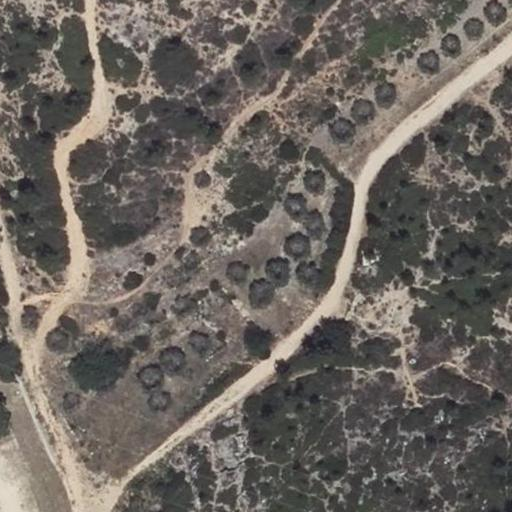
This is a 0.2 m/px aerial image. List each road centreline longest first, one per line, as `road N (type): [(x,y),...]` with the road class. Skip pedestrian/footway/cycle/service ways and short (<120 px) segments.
road 1 (track): [(511,56),(380,168),(350,280),(326,324),(120,511)]
road 2 (track): [(92,0),(101,86),(95,112),(59,155),(85,269),(31,355),(94,511)]
